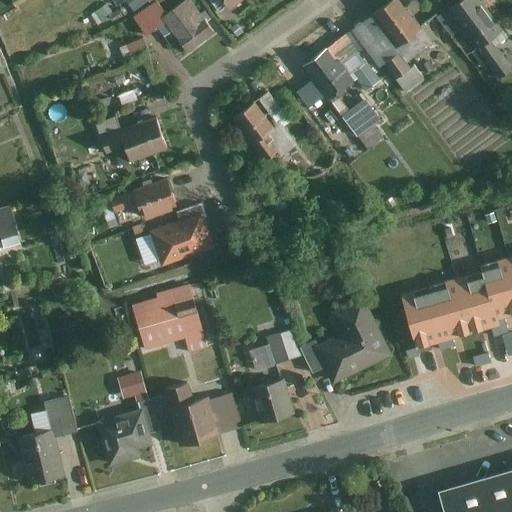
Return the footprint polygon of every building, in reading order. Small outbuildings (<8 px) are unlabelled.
[(131,0),(139,10),(153,0),(116,0),(121,6),(128,0),(131,0)] [(215,34),(189,0),(188,0),(164,19),(189,52),(215,34)] [(226,0),(233,9),(244,0),(226,0)] [(401,0),(396,0),(374,17),(384,29),(383,32),(399,51),(425,31),(401,0)] [(504,31),(481,0),(464,0),(450,10),(479,49),(504,31)] [(350,35),(331,49),(345,68),(364,54),(350,35)] [(331,49),(305,70),(329,101),(355,82),(345,68),(331,49)] [(379,122),(385,119),(373,98),(350,111),(369,146),(387,137),(379,122)] [(258,105),(236,121),(270,166),(284,156),(270,137),(278,131),(258,105)] [(159,118),(101,138),(107,155),(125,148),(130,164),(170,151),(159,118)] [(171,179),(134,191),(144,222),(180,211),(171,179)] [(202,214),(150,233),(162,267),(214,249),(202,214)] [(511,313),(511,249),(482,257),(497,317),(511,313)] [(484,266),(401,287),(417,350),(500,329),(497,317),(484,266)] [(159,298),(133,305),(145,350),(184,339),(188,352),(208,346),(192,285),(158,294),(159,298)] [(366,304),(334,320),(344,341),(318,354),(336,392),(395,363),(366,304)] [(259,368),(303,357),(295,328),(269,334),(272,343),(254,347),(259,368)] [(149,370),(124,373),(127,395),(152,392),(149,370)] [(254,389),(264,426),(298,417),(288,380),(254,389)] [(191,384),(167,391),(183,449),(224,438),(212,397),(196,402),(191,384)] [(143,411),(97,423),(109,469),(142,460),(140,450),(152,447),(143,411)] [(55,433),(19,441),(29,488),(66,480),(55,433)] [(511,511),(511,474),(442,494),(447,511),(511,511)]
